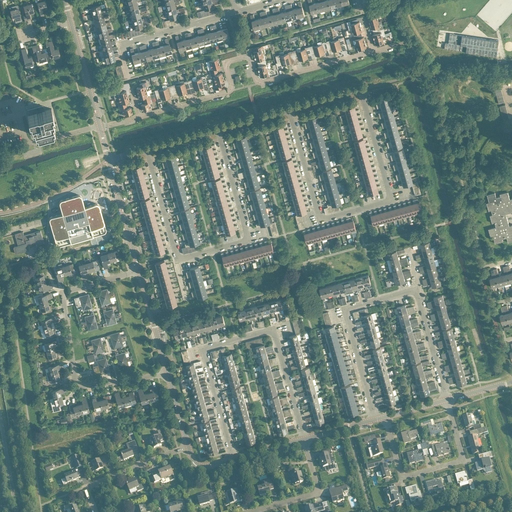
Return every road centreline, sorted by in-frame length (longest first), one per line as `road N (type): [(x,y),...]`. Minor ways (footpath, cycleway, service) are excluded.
road 1 (residential): [(289,109),(360,90),(388,191),(385,201),(319,216),(291,118)]
road 2 (residential): [(138,116),(232,90),(225,63),(246,56),(254,83),(372,51)]
road 3 (residential): [(217,129),(246,236),(211,249),(180,258),(175,252),(145,150)]
road 4 (residential): [(303,439),(266,329),(203,352),(233,458)]
road 5 (unclassified): [(167,373),(83,385),(73,379),(64,293),(139,269)]
road 6 (residential): [(446,399),(462,459),(405,477),(385,416)]
road 7 (residential): [(374,419),(345,313),(415,289)]
road 8 (residential): [(188,446),(84,487),(95,511)]
road 9 (residential): [(117,45),(236,12)]
road 10 (residential): [(251,511),(317,491),(303,439)]
